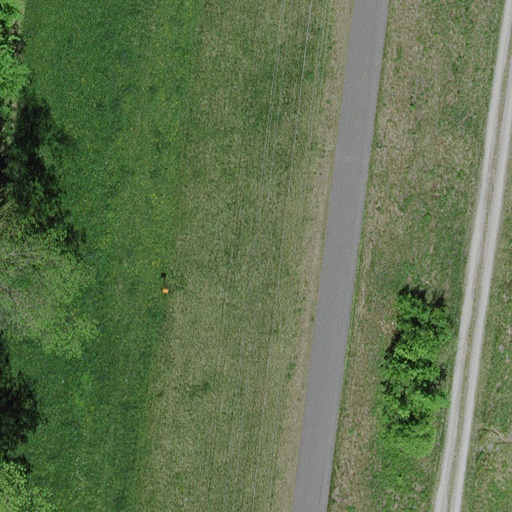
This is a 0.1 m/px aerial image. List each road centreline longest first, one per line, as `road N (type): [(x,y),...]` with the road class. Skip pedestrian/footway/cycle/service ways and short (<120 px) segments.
road 1 (track): [(370,0),(308,511)]
road 2 (track): [(511,70),(458,511)]
